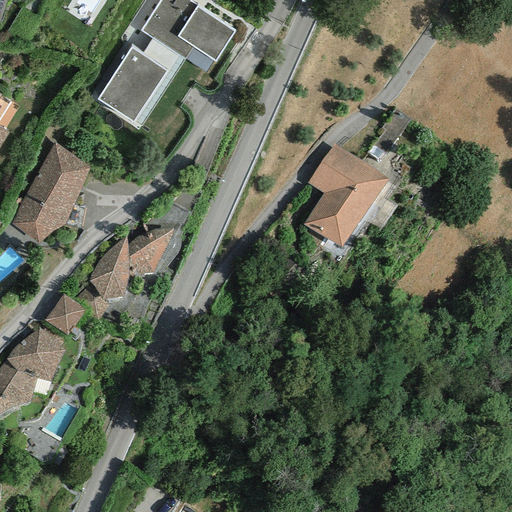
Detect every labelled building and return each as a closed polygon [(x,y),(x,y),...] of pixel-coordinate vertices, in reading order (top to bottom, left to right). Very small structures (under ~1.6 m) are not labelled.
[(252,29),(206,0),(138,0),(63,119),(152,175),(187,121),(175,113),(191,87),(208,97),(252,29)] [(0,120),(8,107),(0,101),(0,120)] [(85,165),(49,147),(8,227),(34,243),(60,224),(85,165)] [(382,181),(335,150),(314,182),(329,192),(307,224),(340,245),(382,181)] [(146,282),(164,241),(125,249),(122,241),(103,255),(84,284),(93,303),(117,305),(126,283),(146,282)] [(81,314),(59,301),(40,328),(2,365),(0,368),(0,416),(12,411),(27,410),(29,400),(41,402),(60,343),(81,314)]
